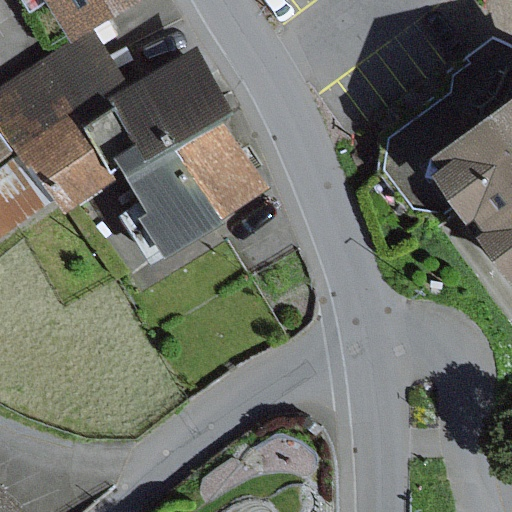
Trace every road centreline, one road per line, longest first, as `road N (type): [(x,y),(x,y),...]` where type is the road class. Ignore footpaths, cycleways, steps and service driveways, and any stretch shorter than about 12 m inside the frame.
road 1 (residential): [(372,348),(311,155),(277,83),(220,0)]
road 2 (residential): [(105,511),(213,412),(293,371),(372,348)]
road 3 (residential): [(372,348),(435,345),(463,384),(487,511)]
road 4 (residential): [(372,348),(383,511)]
